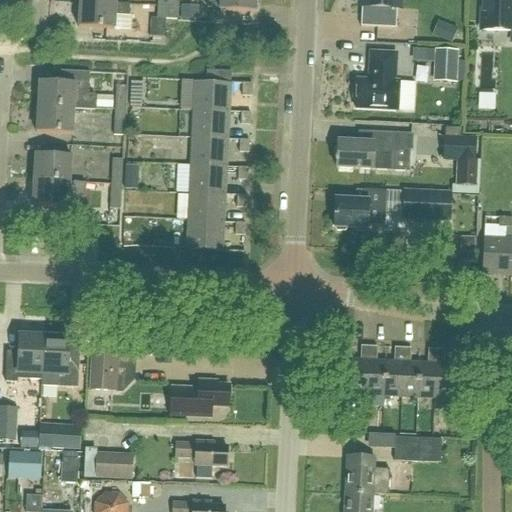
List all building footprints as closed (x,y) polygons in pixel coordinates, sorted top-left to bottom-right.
[(178,9),(178,0),(157,0),(157,8),(178,9)] [(255,15),(255,0),(219,0),(219,13),(255,15)] [(399,11),(399,0),(359,0),(359,9),(361,9),(360,29),(395,31),(396,11),(399,11)] [(511,44),(511,0),(481,0),(481,32),(511,33),(511,43),(511,45),(511,44)] [(129,6),(115,6),(79,4),(78,30),(114,31),(115,17),(128,17),(129,6)] [(179,7),(179,21),(197,21),(197,8),(179,7)] [(178,22),(178,9),(157,8),(156,20),(178,22)] [(444,27),(439,39),(451,44),(456,32),(444,27)] [(455,84),(456,53),(433,51),(431,83),(455,84)] [(352,92),(351,100),(355,103),(355,110),(397,112),(413,113),(415,85),(399,84),(394,84),(395,56),(370,55),(369,83),(356,82),(356,90),(352,92)] [(73,111),(94,112),(95,97),(88,97),(89,75),(61,73),(60,85),(39,84),(37,109),(73,111)] [(193,105),(230,107),(231,86),(230,86),(231,76),(212,75),(213,74),(207,73),(206,84),(194,83),(193,105)] [(251,98),(252,86),(242,85),(242,97),(251,98)] [(114,112),(125,113),(126,88),(116,88),(114,112)] [(228,136),(230,107),(193,105),(192,135),(228,136)] [(72,137),(73,111),(37,109),(36,135),(72,137)] [(123,138),(125,113),(114,112),(113,137),(123,138)] [(249,127),(251,115),(241,114),(240,126),(249,127)] [(474,189),(475,162),(476,140),(459,140),(460,129),(444,128),(443,159),(458,160),(458,162),(457,188),(474,189)] [(227,166),(228,136),(192,135),(190,164),(227,166)] [(336,171),(372,172),(390,173),(391,150),(409,151),(410,137),(392,136),(369,135),(368,146),(337,144),(337,160),(334,160),(334,164),(336,164),(336,171)] [(249,154),(249,143),(239,142),(239,154),(249,154)] [(408,174),(409,151),(391,150),(390,173),(408,174)] [(33,182),(69,184),(71,158),(35,156),(33,182)] [(111,186),(121,187),(122,162),(112,161),(111,186)] [(225,195),(227,166),(190,164),(189,193),(225,195)] [(125,169),(124,180),(135,180),(136,169),(125,169)] [(247,182),(248,170),(239,170),(238,181),(247,182)] [(33,182),(32,207),(63,209),(69,209),(69,199),(85,199),(85,185),(69,184),(33,182)] [(120,211),(121,187),(111,186),(109,211),(120,211)] [(400,220),(449,223),(450,194),(402,192),(400,220)] [(224,224),(225,195),(189,193),(187,222),(224,224)] [(383,227),(384,195),(363,194),(363,204),(335,203),(334,229),(367,231),(367,227),(383,227)] [(246,210),(246,198),(237,198),(237,209),(246,210)] [(63,209),(62,225),(83,226),(85,199),(69,199),(69,209),(63,209)] [(511,220),(499,220),(498,229),(511,229),(511,227),(511,220)] [(222,253),(224,224),(187,222),(187,224),(186,251),(186,252),(203,253),(222,254),(222,253)] [(244,237),(245,226),(236,225),(235,237),(244,237)] [(460,253),(473,253),(473,241),(464,241),(460,244),(460,253)] [(510,279),(511,242),(483,241),(481,278),(510,279)] [(41,382),(42,376),(43,339),(18,338),(17,360),(6,359),(5,384),(17,385),(17,381),(41,382)] [(41,382),(41,388),(56,389),(77,390),(79,363),(67,362),(69,341),(44,339),(42,376),(41,382)] [(368,359),(368,349),(360,349),(360,358),(368,359)] [(376,359),(377,349),(368,349),(368,359),(376,359)] [(401,360),(402,351),(394,350),(393,360),(401,360)] [(410,361),(410,351),(402,351),(401,360),(410,361)] [(443,362),(444,353),(435,352),(434,362),(443,362)] [(88,392),(112,394),(122,394),(134,382),(135,358),(114,357),(89,355),(88,392)] [(350,363),(348,397),(366,398),(368,364),(350,363)] [(366,398),(382,399),(384,364),(368,364),(366,398)] [(401,365),(384,364),(382,399),(399,400),(401,365)] [(399,400),(416,401),(417,366),(401,365),(399,400)] [(434,367),(417,366),(416,401),(432,401),(434,367)] [(434,367),(432,401),(450,402),(452,368),(434,367)] [(228,409),(229,389),(216,388),(217,384),(198,384),(198,391),(171,390),(170,419),(211,421),(211,409),(228,409)] [(0,441),(14,442),(16,409),(0,408),(0,441)] [(79,452),(80,431),(52,430),(51,450),(79,452)] [(392,462),(418,464),(419,440),(393,439),(392,462)] [(214,449),(214,445),(195,444),(195,447),(176,446),(175,460),(195,462),(194,468),(196,469),(195,481),(211,481),(212,469),(225,470),(226,449),(214,449)] [(94,454),(93,480),(130,482),(131,456),(94,454)] [(41,481),(42,456),(10,455),(9,479),(41,481)] [(345,496),(388,498),(389,473),(374,472),(374,461),(346,460),(345,496)] [(76,483),(77,461),(65,461),(64,482),(76,483)] [(126,511),(127,505),(117,495),(103,495),(92,504),(91,511),(126,511)] [(388,498),(345,496),(343,511),(372,511),(373,497),(388,498)] [(41,511),(43,499),(27,498),(26,511),(41,511)]
